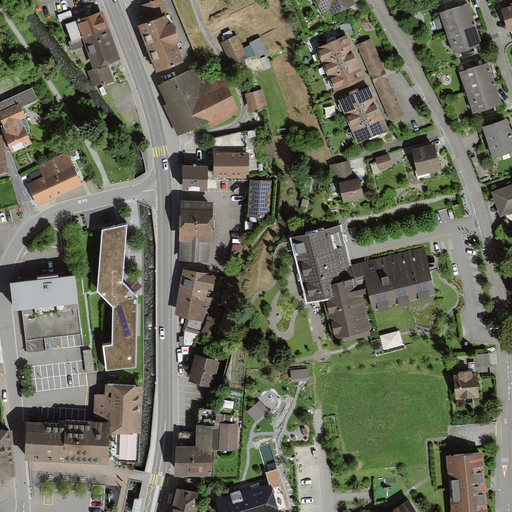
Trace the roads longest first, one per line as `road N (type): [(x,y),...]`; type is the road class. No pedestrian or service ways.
road 1 (residential): [(509,378),(474,190),(377,0)]
road 2 (primary): [(164,188),(164,448),(152,511)]
road 3 (residential): [(32,222),(18,237),(0,288),(21,511)]
road 4 (residential): [(158,140),(228,128),(244,110),(193,0)]
road 5 (primary): [(110,0),(158,140)]
road 6 (residential): [(164,188),(76,204),(32,222)]
road 7 (residential): [(506,511),(509,378)]
